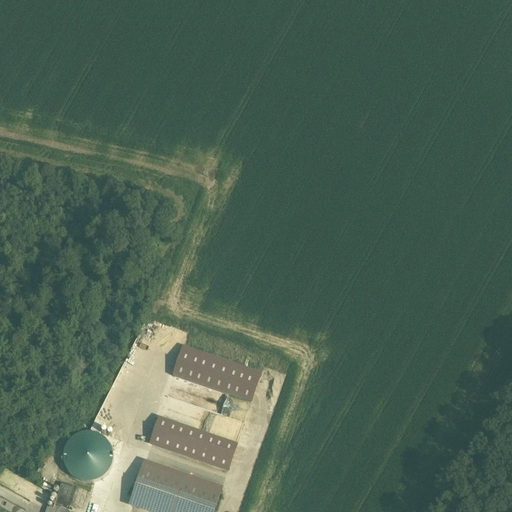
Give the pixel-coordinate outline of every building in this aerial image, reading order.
[(173,378),(250,404),(252,404),(262,374),(183,347),(172,377),(173,378)] [(236,444),(159,418),(149,447),(228,474),(238,445),(236,444)] [(213,511),(220,493),(143,466),(129,505),(148,511),(213,511)] [(85,511),(91,495),(62,486),(53,510),(47,508),(45,511),(85,511)] [(93,505),(92,507),(92,509),(93,511),(92,511),(121,511),(121,509),(121,506),(120,504),(119,502),(118,500),(116,498),(115,497),(112,496),(110,495),(108,495),(105,495),(103,495),(101,496),(99,497),(97,499),(95,501),(94,503),(93,505)]
